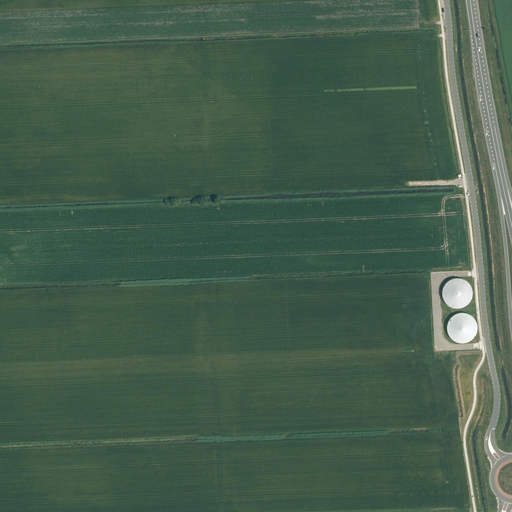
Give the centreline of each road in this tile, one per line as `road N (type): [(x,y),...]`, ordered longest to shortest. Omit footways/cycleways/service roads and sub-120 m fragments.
road 1 (unclassified): [(499,461),(488,437),(496,391),(445,0)]
road 2 (trunk): [(503,190),(469,0)]
road 3 (trunk): [(505,197),(511,327)]
